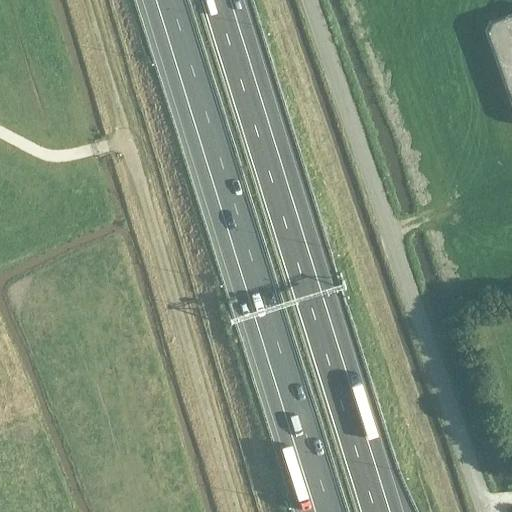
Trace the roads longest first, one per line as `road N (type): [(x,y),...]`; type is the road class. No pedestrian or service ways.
road 1 (unclassified): [(487,511),(309,0)]
road 2 (motorway): [(161,0),(320,511)]
road 3 (motorway): [(381,511),(222,0)]
road 4 (unclassified): [(235,511),(85,0)]
